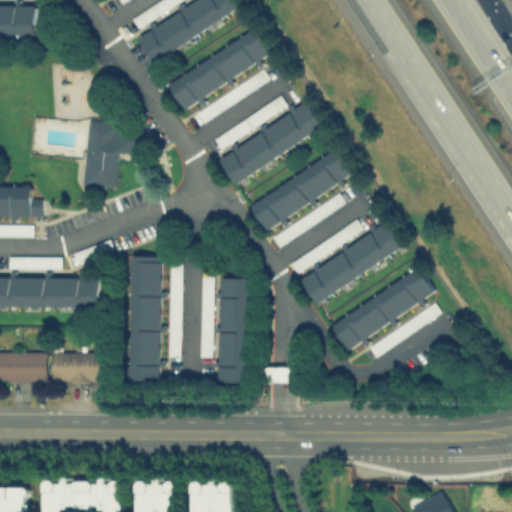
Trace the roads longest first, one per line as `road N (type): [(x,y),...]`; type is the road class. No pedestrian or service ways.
road 1 (secondary): [(106,432),(422,435)]
road 2 (motorway): [(374,0),(511,208)]
